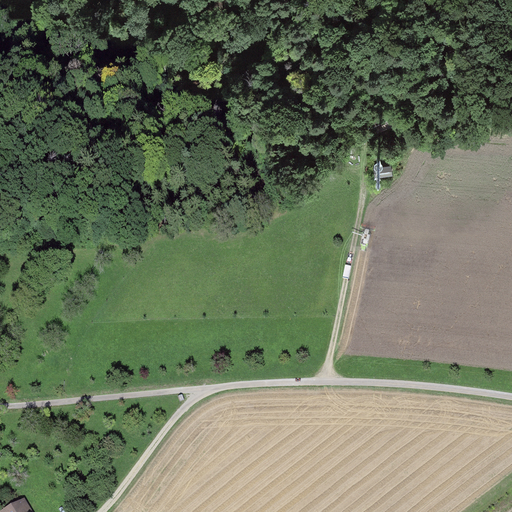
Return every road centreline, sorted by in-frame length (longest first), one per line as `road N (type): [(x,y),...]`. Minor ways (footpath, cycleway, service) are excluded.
road 1 (track): [(511,397),(325,382),(0,406)]
road 2 (track): [(325,382),(364,167)]
road 3 (track): [(101,511),(195,397)]
